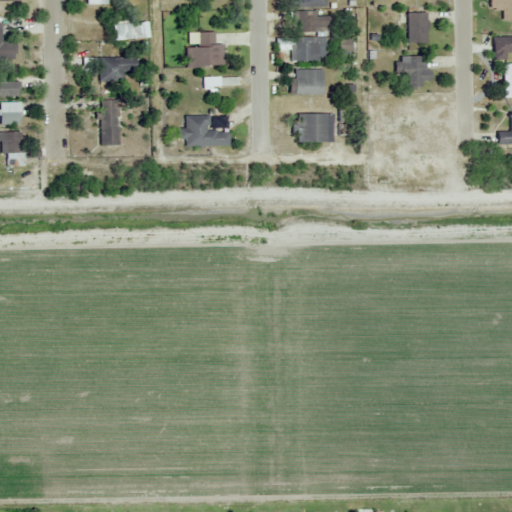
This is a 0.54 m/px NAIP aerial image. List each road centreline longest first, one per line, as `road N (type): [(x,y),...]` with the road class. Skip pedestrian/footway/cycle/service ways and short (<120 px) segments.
road 1 (residential): [(266,152),(260,0)]
road 2 (residential): [(469,152),(465,0)]
road 3 (residential): [(57,148),(57,0)]
